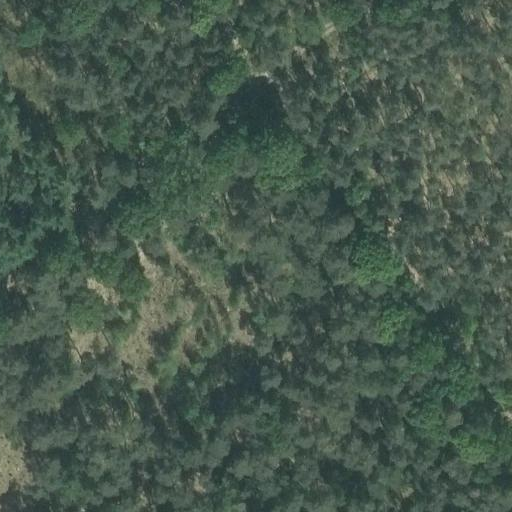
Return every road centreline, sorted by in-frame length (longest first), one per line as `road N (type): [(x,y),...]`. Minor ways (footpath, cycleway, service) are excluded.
road 1 (track): [(511,391),(228,0)]
road 2 (track): [(374,0),(0,280)]
